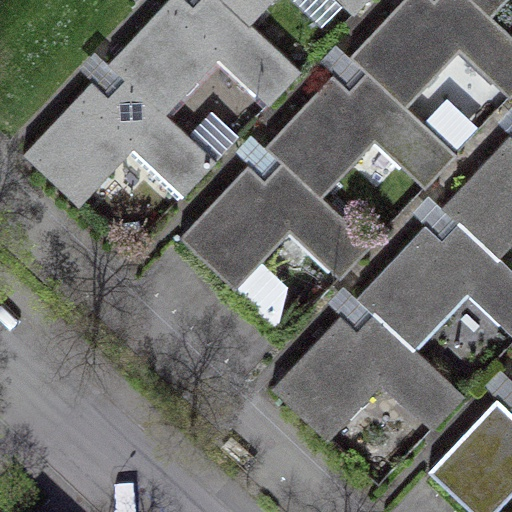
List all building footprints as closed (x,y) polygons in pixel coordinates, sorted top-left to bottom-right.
[(173,0),(166,0),(110,61),(215,160),(217,158),(166,110),(218,55),(269,103),(300,70),(225,0),(196,0),(186,12),(173,0)] [(225,0),(300,70),(302,67),(251,20),(270,0),(340,0),(354,12),(365,0),(225,0)] [(401,0),(351,54),(456,153),(458,151),(408,103),(459,49),(509,96),(511,93),(511,35),(474,0),(401,0)] [(511,0),(474,0),(511,35),(511,30),(493,13),(505,0),(511,0)] [(333,73),(266,144),(371,243),(374,241),(323,194),(374,139),(424,187),(456,153),(351,54),(349,56),(366,71),(358,80),(350,88),(333,73)] [(92,80),(24,152),(79,204),(133,145),(184,193),(215,160),(110,61),(107,63),(124,78),(116,86),(108,95),(92,80)] [(511,135),(510,133),(443,204),(511,269),(511,264),(501,254),(511,241),(511,135)] [(249,163),(180,235),(236,287),(290,230),(339,277),(371,243),(266,144),(264,146),(281,162),(273,170),(265,178),(249,163)] [(426,223),(358,295),(464,394),(466,392),(416,344),(468,289),(511,330),(511,269),(443,204),(441,207),(458,222),(450,230),(442,239),(426,223)] [(341,314),(273,386),(328,438),(383,379),(433,427),(464,394),(358,295),(356,297),(373,312),(365,321),(357,329),(341,314)] [(511,410),(497,396),(429,469),(474,511),(492,511),(511,491),(511,410)]
